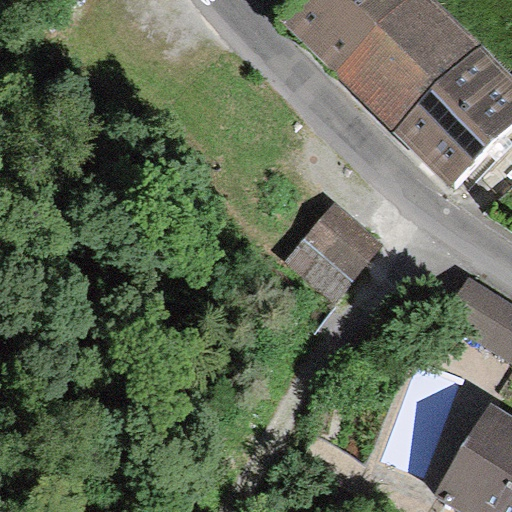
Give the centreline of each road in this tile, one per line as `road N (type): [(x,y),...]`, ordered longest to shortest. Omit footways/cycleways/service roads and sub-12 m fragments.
road 1 (unclassified): [(511,262),(337,115),(238,0)]
road 2 (track): [(450,211),(292,387),(268,437)]
